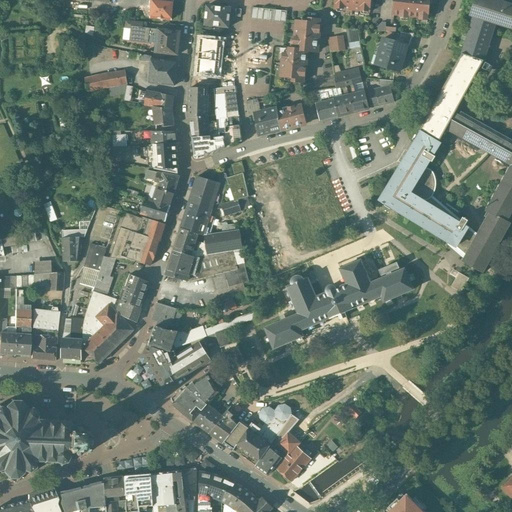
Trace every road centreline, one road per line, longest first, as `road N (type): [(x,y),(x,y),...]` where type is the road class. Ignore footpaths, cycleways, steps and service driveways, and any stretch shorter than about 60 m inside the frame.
road 1 (residential): [(252,145),(398,109),(432,50),(448,0)]
road 2 (residential): [(105,382),(145,321),(188,166)]
road 3 (residential): [(362,511),(511,364)]
road 4 (tertiary): [(302,511),(147,405)]
road 5 (residential): [(252,145),(239,78),(247,0)]
road 6 (residential): [(147,405),(216,366),(247,409)]
